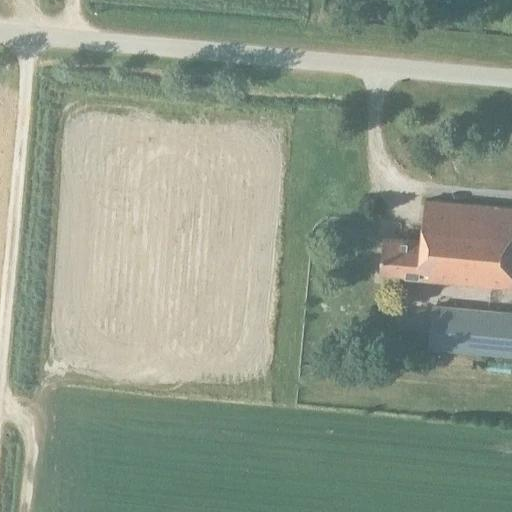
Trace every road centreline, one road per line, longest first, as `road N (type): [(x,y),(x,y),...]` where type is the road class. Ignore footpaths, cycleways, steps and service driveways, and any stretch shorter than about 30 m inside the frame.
road 1 (unclassified): [(0,30),(511,77)]
road 2 (track): [(0,328),(26,31)]
